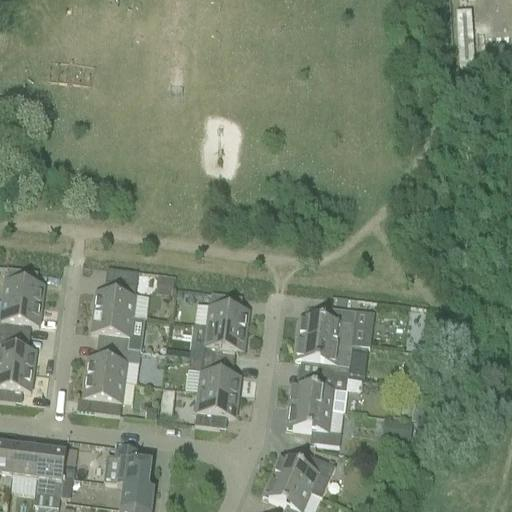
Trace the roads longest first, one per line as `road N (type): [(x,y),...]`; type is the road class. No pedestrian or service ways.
road 1 (residential): [(52,432),(79,238)]
road 2 (residential): [(244,455),(52,432)]
road 3 (residential): [(244,455),(277,268)]
